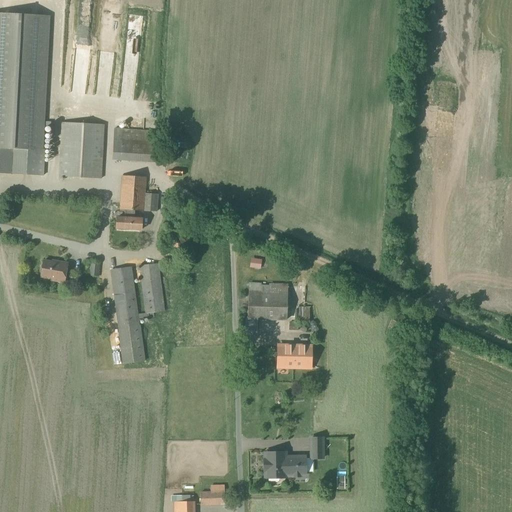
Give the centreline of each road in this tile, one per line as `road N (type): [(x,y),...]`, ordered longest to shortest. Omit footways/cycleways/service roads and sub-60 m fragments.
road 1 (track): [(511,337),(237,216)]
road 2 (unclassified): [(237,216),(241,511)]
road 3 (unclassified): [(0,227),(130,258)]
